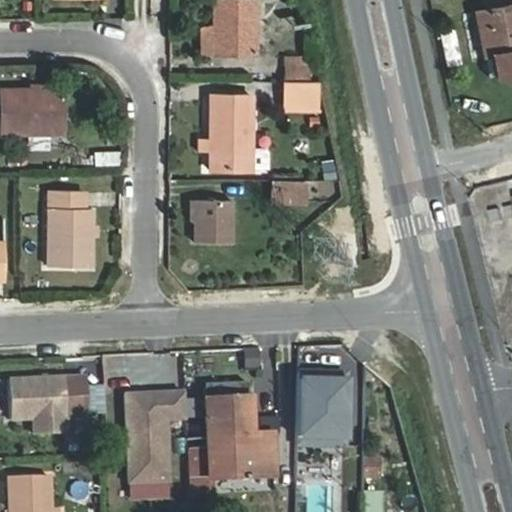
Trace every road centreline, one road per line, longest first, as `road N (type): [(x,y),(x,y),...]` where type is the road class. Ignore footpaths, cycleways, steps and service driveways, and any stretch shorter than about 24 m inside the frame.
road 1 (residential): [(145,324),(149,37),(0,42)]
road 2 (residential): [(444,308),(145,324)]
road 3 (primary): [(413,171),(376,0)]
road 4 (residential): [(145,324),(0,328)]
road 5 (primary): [(444,308),(413,171)]
road 6 (primary): [(495,511),(465,393)]
